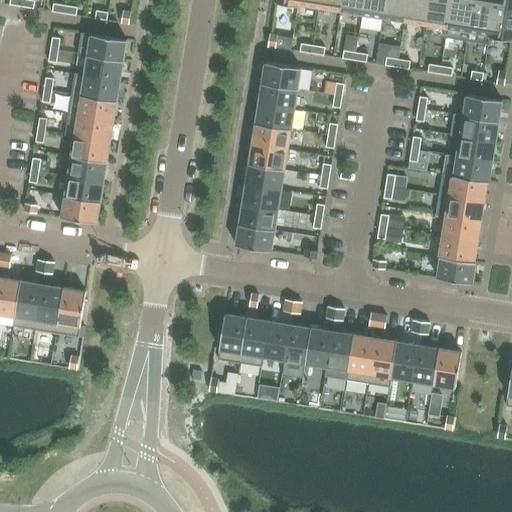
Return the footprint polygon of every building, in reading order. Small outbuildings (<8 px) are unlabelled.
[(35,1),(30,0),(22,0),(22,7),(34,9),(35,1)] [(320,0),(319,7),(331,9),(341,11),(342,0),(320,0)] [(342,0),(341,11),(353,13),(362,14),(364,0),(342,0)] [(364,0),(362,14),(383,17),(386,0),(364,0)] [(386,0),(383,17),(395,19),(405,21),(407,0),(386,0)] [(407,0),(405,21),(425,24),(426,24),(429,0),(407,0)] [(425,24),(423,34),(436,36),(446,38),(447,28),(450,9),(451,0),(429,0),(426,24),(425,24)] [(447,28),(446,38),(467,41),(469,31),(473,0),(451,0),(450,9),(447,28)] [(473,0),(469,31),(467,41),(489,45),(490,37),(495,0),(473,0)] [(511,0),(495,0),(490,37),(497,38),(511,40),(511,39),(511,0)] [(54,4),(52,12),(64,13),(66,6),(54,4)] [(77,7),(66,6),(64,13),(76,15),(77,7)] [(96,11),(95,18),(107,20),(108,12),(96,11)] [(121,23),(129,24),(131,12),(123,11),(121,23)] [(82,33),(78,54),(123,61),(127,40),(82,33)] [(278,36),(270,35),(268,46),(276,48),(278,36)] [(60,39),(52,37),(51,49),(58,50),(60,39)] [(301,44),(300,51),(312,53),(313,46),(301,44)] [(325,47),(313,46),(312,53),(324,55),(325,47)] [(58,50),(51,49),(49,61),(57,62),(58,50)] [(344,50),(343,58),(354,60),(356,52),(344,50)] [(368,54),(356,52),(354,60),(366,62),(368,54)] [(75,73),(75,74),(120,81),(123,61),(78,54),(78,55),(88,56),(85,74),(75,73)] [(398,59),(387,57),(385,65),(397,67),(398,59)] [(410,61),(398,59),(397,67),(409,69),(410,61)] [(266,62),(262,83),(273,85),(298,89),(300,74),(301,68),(266,62)] [(428,72),(440,74),(441,66),(429,64),(428,72)] [(441,66),(440,74),(452,76),(453,68),(441,66)] [(482,81),(484,73),(472,71),(471,79),(482,81)] [(505,84),(507,73),(499,71),(497,83),(505,84)] [(75,74),(72,93),(117,101),(120,81),(75,74)] [(54,79),(46,78),(44,89),(52,91),(54,79)] [(262,83),(259,103),(270,105),(294,109),(297,95),(298,89),(273,85),(262,83)] [(344,84),(337,83),(335,95),(342,96),(344,84)] [(52,91),(44,89),(42,101),(50,103),(52,91)] [(72,93),(68,114),(114,121),(117,101),(72,93)] [(342,96),(335,95),(333,107),(341,108),(342,96)] [(467,95),(463,116),(499,121),(502,100),(467,95)] [(428,98),(420,97),(418,108),(426,110),(428,98)] [(259,103),(256,124),(266,125),(291,129),(293,117),(294,109),(270,105),(259,103)] [(426,110),(418,108),(416,120),(424,122),(426,110)] [(68,114),(65,134),(110,141),(114,121),(68,114)] [(454,114),(450,134),(460,136),(495,142),(499,121),(463,116),(454,114)] [(47,119),(39,118),(38,130),(45,131),(47,119)] [(338,125),(330,123),(328,135),(336,136),(338,125)] [(256,124),(253,144),(263,145),(288,149),(290,138),(291,129),(266,125),(256,124)] [(45,131),(38,130),(36,142),(44,143),(45,131)] [(336,136),(328,135),(326,147),(334,148),(336,136)] [(110,141),(75,136),(72,156),(107,162),(110,141)] [(460,136),(457,156),(492,162),(495,142),(460,136)] [(421,138),(413,137),(411,149),(419,150),(421,138)] [(252,144),(249,164),(285,170),(288,149),(252,144)] [(419,150),(411,149),(409,161),(417,162),(419,150)] [(107,162),(72,156),(69,176),(104,182),(107,162)] [(442,173),(442,174),(489,182),(492,162),(457,156),(454,175),(442,173)] [(41,159),(33,158),(31,170),(39,171),(41,159)] [(285,170),(249,164),(246,184),(281,190),(285,170)] [(331,165),(323,164),(322,175),(329,177),(331,165)] [(39,171),(31,170),(29,182),(37,183),(39,171)] [(395,175),(388,174),(386,186),(394,187),(395,175)] [(442,174),(441,185),(439,194),(474,200),(484,202),(487,183),(489,183),(489,182),(442,174)] [(329,177),(322,175),(320,187),(328,189),(329,177)] [(65,196),(101,202),(104,182),(69,176),(65,196)] [(246,184),(243,204),(278,210),(281,190),(246,184)] [(394,187),(386,186),(384,198),(392,199),(394,187)] [(474,200),(439,194),(436,215),(481,222),(484,202),(474,200)] [(65,196),(62,217),(97,223),(101,202),(65,196)] [(26,203),(24,211),(36,213),(38,205),(26,203)] [(243,204),(240,224),(250,226),(275,230),(276,223),(278,210),(243,204)] [(325,205),(317,204),(315,216),(323,217),(325,205)] [(389,216),(381,214),(379,226),(387,227),(389,216)] [(481,222),(436,215),(445,217),(442,236),(467,240),(478,242),(481,222)] [(323,217),(315,216),(313,228),(321,229),(323,217)] [(240,224),(236,245),(247,247),(271,251),(272,245),(275,230),(250,226),(240,224)] [(387,227),(379,226),(377,238),(385,239),(387,227)] [(476,262),(475,261),(478,242),(467,240),(442,236),(439,256),(476,262)] [(318,250),(306,249),(305,256),(316,258),(318,250)] [(4,254),(2,266),(10,267),(12,255),(4,254)] [(441,258),(437,278),(473,283),(476,262),(439,256),(439,257),(441,258)] [(38,259),(36,272),(44,273),(46,260),(38,259)] [(384,269),(386,261),(374,259),(372,267),(384,269)] [(46,260),(44,273),(52,274),(55,262),(46,260)] [(13,326),(14,326),(21,281),(0,278),(0,314),(15,316),(13,326)] [(14,326),(35,330),(42,285),(21,281),(14,326)] [(35,330),(56,333),(64,288),(42,285),(35,330)] [(64,288),(56,333),(79,337),(86,292),(64,288)] [(251,294),(249,306),(257,307),(259,295),(251,294)] [(286,299),(284,311),(292,313),(294,301),(286,299)] [(294,301),(292,313),(300,314),(302,302),(294,301)] [(329,306),(327,318),(335,319),(336,308),(329,306)] [(336,308),(335,319),(342,321),(344,309),(336,308)] [(371,313),(369,325),(377,326),(379,314),(371,313)] [(218,359),(241,363),(248,318),(225,314),(218,359)] [(387,316),(379,314),(377,326),(385,328),(387,316)] [(241,363),(261,366),(269,321),(248,318),(241,363)] [(420,333),(422,321),(414,320),(412,332),(420,333)] [(264,356),(284,360),(290,324),(269,321),(261,366),(262,366),(264,356)] [(430,323),(422,321),(420,333),(428,334),(430,323)] [(284,360),(305,363),(311,328),(290,324),(284,360)] [(305,363),(327,367),(333,331),(311,328),(305,363)] [(354,335),(333,331),(327,367),(325,376),(346,380),(354,335)] [(346,380),(368,383),(375,338),(354,335),(346,380)] [(368,383),(390,387),(397,342),(375,338),(368,383)] [(392,377),(412,380),(418,345),(397,342),(390,387),(392,377)] [(412,380),(433,384),(439,348),(418,345),(412,380)] [(439,348),(433,384),(456,387),(462,352),(439,348)] [(71,355),(69,368),(77,369),(79,357),(71,355)] [(209,390),(217,392),(219,380),(211,378),(209,390)] [(220,382),(218,393),(235,396),(236,385),(220,382)] [(445,428),(453,430),(454,418),(447,416),(445,428)] [(506,427),(498,426),(496,438),(504,439),(506,427)]
